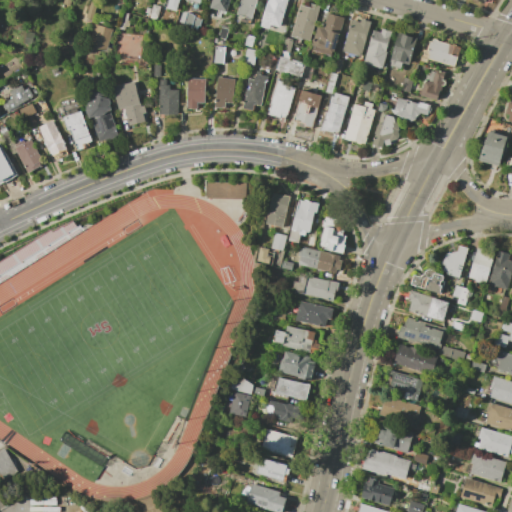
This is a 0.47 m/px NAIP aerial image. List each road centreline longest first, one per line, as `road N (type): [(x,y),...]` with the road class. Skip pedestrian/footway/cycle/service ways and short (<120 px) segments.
road 1 (residential): [(0,222),(167,156),(218,150),(282,157)]
road 2 (tertiary): [(321,511),(343,394),(389,247)]
road 3 (residential): [(326,174),(371,239),(389,247),(505,214)]
road 4 (residential): [(505,214),(436,159),(326,174)]
road 5 (tertiary): [(436,159),(511,22)]
road 6 (residential): [(387,0),(511,36)]
